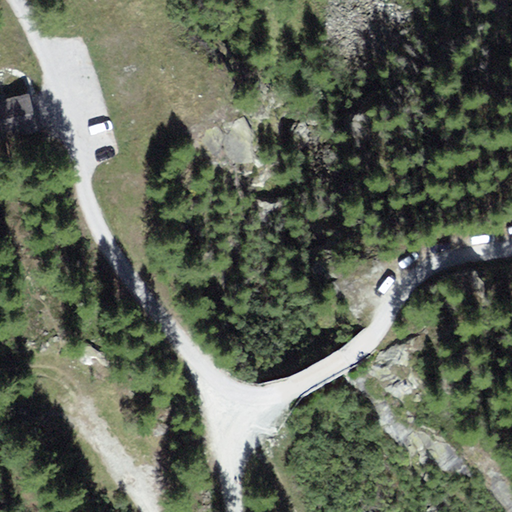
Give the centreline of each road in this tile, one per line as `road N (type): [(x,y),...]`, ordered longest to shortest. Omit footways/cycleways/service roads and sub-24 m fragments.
road 1 (unclassified): [(217,396),(132,296),(82,211),(46,59),(14,0)]
road 2 (unclassified): [(511,249),(453,259),(415,278),(355,346),(254,406),(217,396)]
road 3 (track): [(131,511),(75,417),(38,388)]
road 4 (track): [(287,511),(217,396)]
